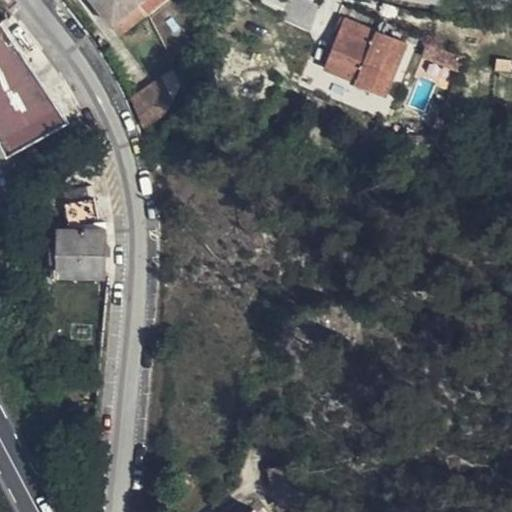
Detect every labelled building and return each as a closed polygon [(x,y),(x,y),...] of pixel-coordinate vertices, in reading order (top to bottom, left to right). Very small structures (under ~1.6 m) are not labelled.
[(143,0),(92,0),(113,25),(143,0)] [(162,0),(143,0),(113,25),(121,34),(162,0)] [(53,72),(9,16),(5,19),(36,68),(71,120),(78,115),(53,72)] [(407,43),(345,17),(326,68),(357,79),(357,82),(387,94),(407,43)] [(36,68),(5,19),(0,21),(0,139),(8,154),(71,120),(36,68)] [(133,100),(144,126),(155,120),(169,110),(174,100),(164,79),(133,100)] [(71,220),(67,188),(66,181),(50,202),(46,219),(71,220)] [(92,184),(67,188),(71,220),(99,215),(92,184)] [(62,271),(100,271),(108,271),(108,226),(62,227),(62,244),(55,244),(55,258),(62,259),(62,271)] [(100,279),(100,271),(62,271),(62,259),(55,258),(55,279),(100,279)] [(275,490),(302,483),(297,463),(269,471),(273,485),(275,490)] [(308,500),(302,483),(275,490),(280,509),(308,500)]
